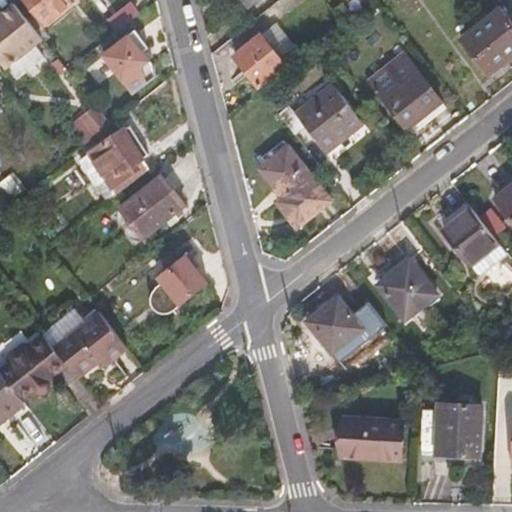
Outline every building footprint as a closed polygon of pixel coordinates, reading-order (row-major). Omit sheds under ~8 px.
[(35,0),(53,21),(79,1),(78,0),(35,0)] [(280,0),(288,10),(301,0),(280,0)] [(332,0),(327,4),(343,25),(353,17),(338,0),(332,0)] [(42,40),(13,4),(0,14),(0,62),(5,69),(42,40)] [(130,6),(111,21),(116,29),(136,14),(130,6)] [(464,40),(490,76),(511,58),(511,21),(502,9),(464,40)] [(264,33),(282,57),(289,52),(290,51),(272,27),(264,33)] [(135,32),(105,56),(134,93),(155,77),(151,62),(142,52),(147,47),(135,32)] [(237,53),(259,83),(285,63),(289,67),(296,61),(289,52),(282,57),(264,33),(263,33),(237,53)] [(402,48),(370,73),(411,125),(443,101),(402,48)] [(334,84),(297,112),(291,106),(280,114),(298,138),(310,130),(327,152),(364,124),(334,84)] [(86,143),(112,122),(96,103),(71,123),(86,143)] [(125,132),(83,164),(110,201),(152,167),(125,132)] [(289,133),(262,144),(265,152),(292,142),(289,133)] [(261,154),(275,189),(303,176),(315,204),(319,203),(292,142),(265,152),(261,154)] [(170,168),(129,201),(152,230),(193,199),(170,168)] [(268,192),(281,222),(316,206),(315,204),(303,176),(275,189),(268,192)] [(511,188),(499,199),(511,216),(511,188)] [(466,201),(438,223),(443,229),(472,208),(466,201)] [(455,245),(479,274),(507,252),(492,233),(479,217),(472,208),(443,229),(446,234),(437,242),(445,252),(455,245)] [(479,217),(492,233),(502,225),(489,208),(479,217)] [(406,254),(375,278),(379,284),(410,260),(406,254)] [(179,305),(205,285),(183,258),(156,278),(149,284),(146,291),(144,298),(145,304),(148,308),(154,313),(164,314),(172,311),(179,305)] [(379,284),(405,317),(436,293),(410,260),(379,284)] [(306,320),(330,352),(349,339),(363,328),(339,297),(306,320)] [(54,345),(69,364),(79,377),(101,361),(105,366),(128,348),(99,311),(54,345)] [(0,365),(0,369),(24,399),(37,389),(48,390),(51,384),(50,379),(69,364),(54,345),(44,332),(0,365)] [(349,339),(330,352),(325,356),(332,366),(355,348),(349,339)] [(0,422),(25,402),(24,399),(0,369),(0,422)] [(443,408),(440,459),(484,461),(486,411),(443,408)] [(400,422),(345,418),(342,454),(397,459),(400,422)]
